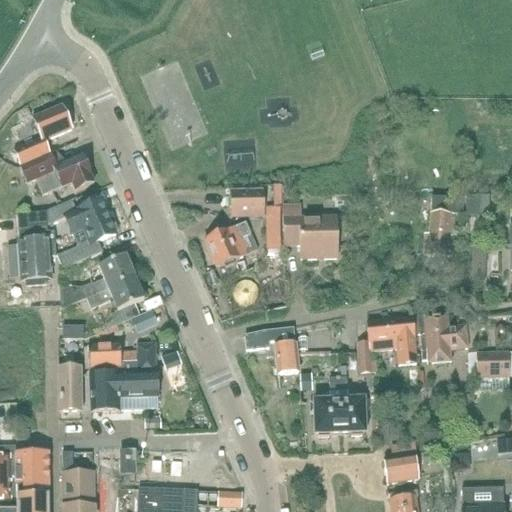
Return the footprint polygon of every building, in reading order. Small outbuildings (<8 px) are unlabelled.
[(44,144),(71,133),(62,110),(23,126),(27,136),(36,132),(41,142),(14,154),(20,168),(49,156),(44,144)] [(82,159),(55,171),(49,157),(20,170),(27,186),(36,182),(42,198),(61,190),(71,186),(74,194),(93,186),(89,178),(90,178),(82,159)] [(231,220),(263,219),(262,194),(231,194),(231,220)] [(487,197),(465,196),(466,218),(487,218),(487,197)] [(463,201),(454,200),(431,200),(430,237),(425,236),(424,258),(451,260),(452,227),(455,227),(463,226),(463,201)] [(101,203),(76,215),(71,203),(60,208),(64,220),(61,221),(63,225),(66,224),(71,237),(83,232),(89,244),(90,248),(99,244),(115,237),(101,203)] [(336,221),(300,222),(300,209),(283,209),(284,249),(300,249),(300,262),(336,261),(336,221)] [(17,234),(47,232),(46,215),(16,217),(17,234)] [(232,264),(257,254),(245,225),(204,242),(216,271),(223,268),(224,272),(234,268),(232,264)] [(43,287),(42,282),(49,282),(48,268),(56,267),(54,232),(47,232),(17,234),(19,282),(19,283),(24,282),(24,288),(43,287)] [(89,244),(57,259),(62,272),(104,255),(99,244),(90,248),(89,244)] [(86,302),(134,281),(124,259),(98,270),(104,282),(92,286),(91,286),(81,290),(58,288),(59,313),(86,302)] [(134,281),(86,302),(90,312),(112,303),(116,314),(143,303),(134,281)] [(140,317),(136,309),(136,308),(116,314),(110,317),(116,327),(140,317)] [(417,320),(412,321),(412,337),(419,337),(421,363),(426,363),(426,366),(451,364),(450,353),(468,352),(466,328),(448,329),(446,317),(417,319),(417,320)] [(368,346),(357,347),(359,377),(375,376),(374,365),(370,365),(369,354),(396,352),(397,360),(398,368),(415,367),(414,357),(412,337),(412,321),(367,325),(368,346)] [(63,342),(82,342),(82,329),(62,329),(63,342)] [(298,375),(293,331),(262,334),(244,338),(247,354),(265,349),(265,346),(274,345),(277,377),(298,375)] [(154,376),(153,359),(153,347),(131,348),(132,365),(135,365),(136,377),(88,378),(90,414),(119,414),(119,401),(157,400),(156,376),(154,376)] [(128,356),(120,356),(119,349),(87,350),(88,378),(136,377),(135,365),(132,365),(129,365),(128,356)] [(476,380),(507,380),(507,354),(475,355),(476,380)] [(59,414),(80,414),(79,372),(58,372),(59,414)] [(301,394),(310,393),(308,378),(299,379),(301,394)] [(329,395),(338,395),(337,381),(329,382),(329,395)] [(347,401),(346,395),(346,381),(337,381),(338,395),(338,401),(339,436),(351,436),(351,439),(361,439),(361,436),(364,436),(363,415),(367,415),(367,404),(363,404),(362,400),(361,400),(361,399),(348,399),(348,401),(347,401)] [(328,437),(339,436),(338,401),(314,402),(314,406),(309,406),(310,417),(314,417),(315,437),(317,437),(317,440),(328,440),(328,437)] [(19,442),(28,442),(28,433),(19,433),(19,442)] [(135,466),(134,466),(134,454),(120,454),(120,477),(134,477),(134,470),(135,470),(135,466)] [(73,468),(93,468),(93,456),(62,456),(62,511),(93,511),(92,476),(73,476),(73,468)] [(14,459),(0,458),(0,503),(9,504),(15,504),(14,459)] [(14,511),(48,511),(47,458),(14,459),(15,504),(15,510),(14,511)] [(386,486),(417,482),(414,459),(383,464),(386,486)] [(461,511),(503,511),(504,508),(503,508),(503,491),(472,492),(461,492),(461,511)] [(190,511),(191,494),(183,494),(182,511),(190,511)] [(241,510),(242,496),(218,495),(217,509),(241,510)] [(415,511),(414,500),(403,502),(403,496),(388,498),(389,511),(415,511)]
